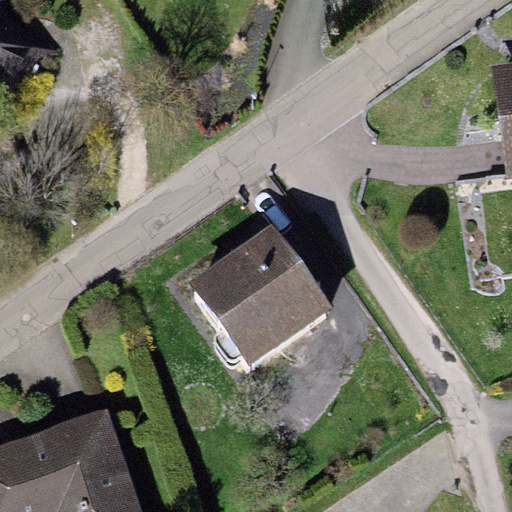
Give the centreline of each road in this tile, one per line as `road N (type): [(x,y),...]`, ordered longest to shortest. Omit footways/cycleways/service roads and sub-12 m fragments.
road 1 (residential): [(490,511),(466,419),(369,262),(274,136)]
road 2 (residential): [(274,136),(0,328)]
road 3 (residential): [(468,0),(274,136)]
